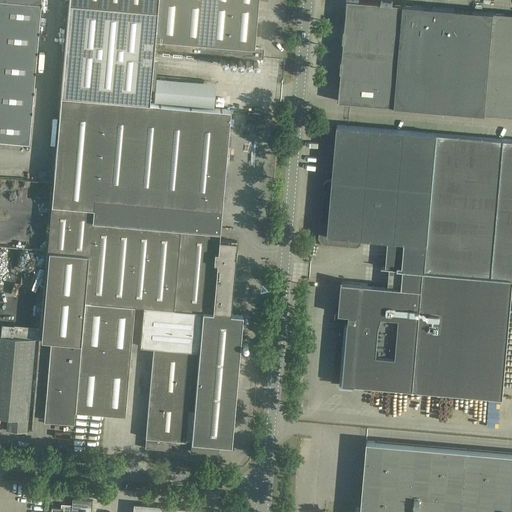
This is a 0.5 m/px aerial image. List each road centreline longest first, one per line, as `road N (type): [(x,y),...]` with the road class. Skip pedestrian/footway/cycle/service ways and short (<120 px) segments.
road 1 (unclassified): [(265,488),(308,0)]
road 2 (unclassified): [(265,488),(0,465)]
road 3 (unknown): [(322,390),(318,410),(511,428)]
road 4 (unknown): [(308,431),(511,447)]
road 5 (unknown): [(112,511),(115,475),(130,459),(141,314)]
road 6 (unknown): [(322,390),(508,405)]
road 7 (unknown): [(244,231),(216,216),(110,204)]
road 8 (unknown): [(38,468),(49,333)]
road 9 (unknown): [(322,259),(327,280),(315,378),(322,390)]
